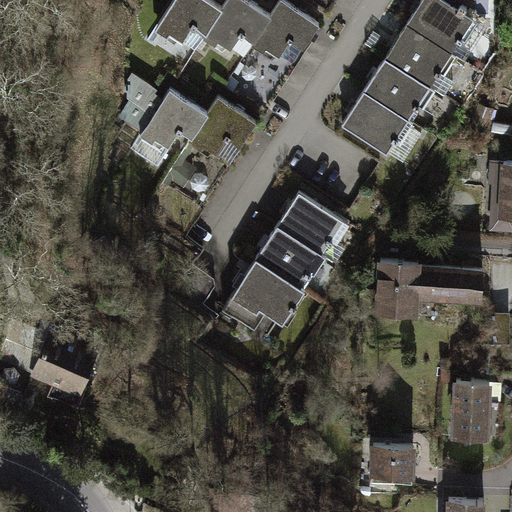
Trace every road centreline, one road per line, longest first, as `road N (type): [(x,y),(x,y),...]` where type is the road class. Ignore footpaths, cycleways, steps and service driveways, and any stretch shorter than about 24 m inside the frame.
road 1 (residential): [(378,0),(220,244)]
road 2 (trunk): [(0,117),(66,0)]
